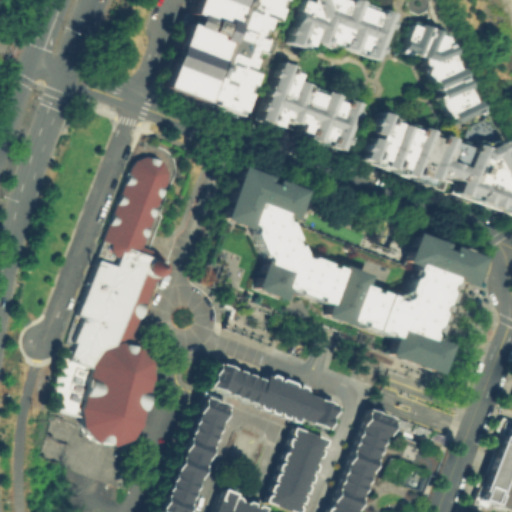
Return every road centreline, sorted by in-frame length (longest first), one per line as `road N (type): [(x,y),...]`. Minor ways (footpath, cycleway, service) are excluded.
road 1 (tertiary): [(494,239),(133,104)]
road 2 (residential): [(177,338),(170,394),(130,505),(103,511),(89,497),(96,448)]
road 3 (residential): [(193,511),(231,414),(273,430),(249,492),(207,476)]
road 4 (residential): [(41,341),(133,104)]
road 5 (primary): [(14,215),(91,0)]
road 6 (tertiary): [(511,313),(435,511)]
road 7 (residential): [(178,298),(176,277),(227,139)]
road 8 (residential): [(351,394),(197,330)]
road 9 (residential): [(351,394),(306,511)]
